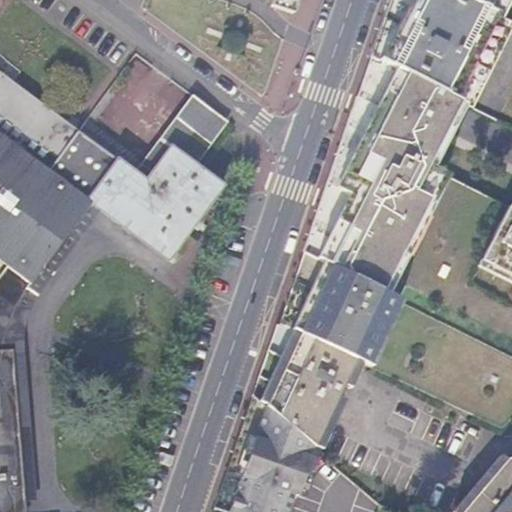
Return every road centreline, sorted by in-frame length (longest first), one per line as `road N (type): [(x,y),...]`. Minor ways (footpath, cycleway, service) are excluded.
road 1 (residential): [(307,143),(179,511)]
road 2 (residential): [(91,0),(229,104),(307,143)]
road 3 (residential): [(355,0),(307,143)]
